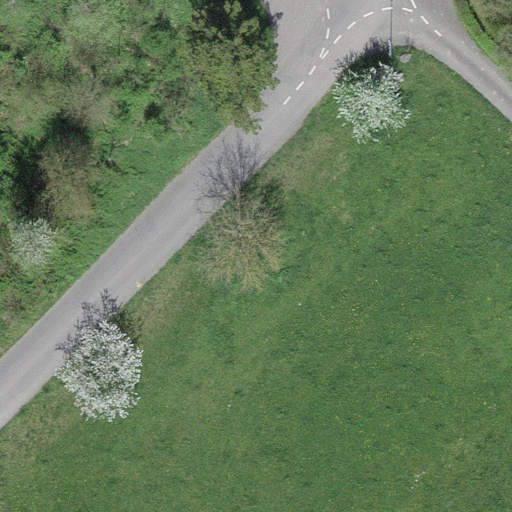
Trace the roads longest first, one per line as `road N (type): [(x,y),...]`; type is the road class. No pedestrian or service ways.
road 1 (residential): [(388,2),(322,79),(0,396)]
road 2 (track): [(388,2),(433,29),(511,104)]
